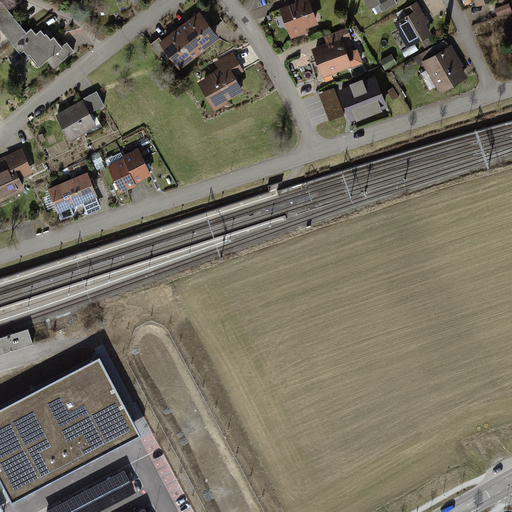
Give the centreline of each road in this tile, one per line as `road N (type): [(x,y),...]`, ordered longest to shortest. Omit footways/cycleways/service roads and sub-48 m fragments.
road 1 (residential): [(0,259),(316,150)]
road 2 (residential): [(0,134),(172,0)]
road 3 (residential): [(316,150),(497,91)]
road 4 (residential): [(236,0),(316,150)]
